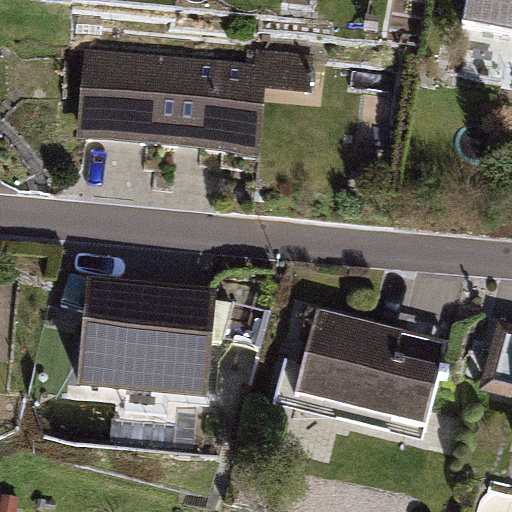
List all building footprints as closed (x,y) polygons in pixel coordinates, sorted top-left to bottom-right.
[(511,0),(458,0),(454,24),(511,34),(511,0)] [(255,68),(89,52),(80,142),(261,160),(268,92),(311,96),(315,56),(257,50),(255,68)] [(206,291),(78,279),(68,385),(196,398),(206,291)] [(438,342),(309,309),(286,398),(415,431),(438,342)] [(511,326),(501,324),(482,398),(511,405),(511,326)] [(0,511),(10,511),(13,498),(0,495),(0,511)]
